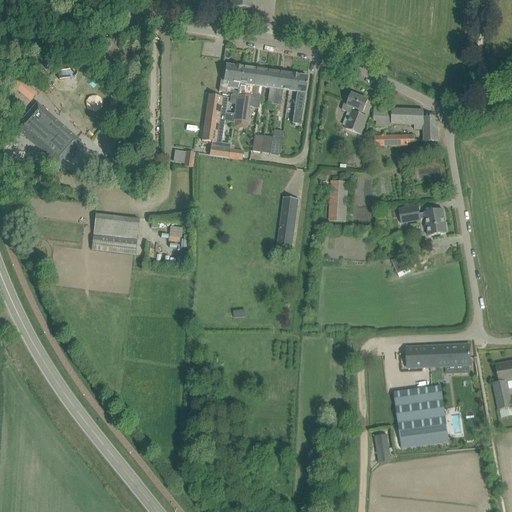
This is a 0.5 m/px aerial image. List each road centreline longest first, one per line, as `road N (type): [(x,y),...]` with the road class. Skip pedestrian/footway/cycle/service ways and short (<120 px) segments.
road 1 (unclassified): [(448,112),(323,56),(166,22),(144,0)]
road 2 (secondary): [(158,511),(58,384),(0,270)]
road 3 (unclassified): [(361,511),(364,367),(372,343),(482,340)]
road 4 (unclassified): [(482,340),(448,112)]
